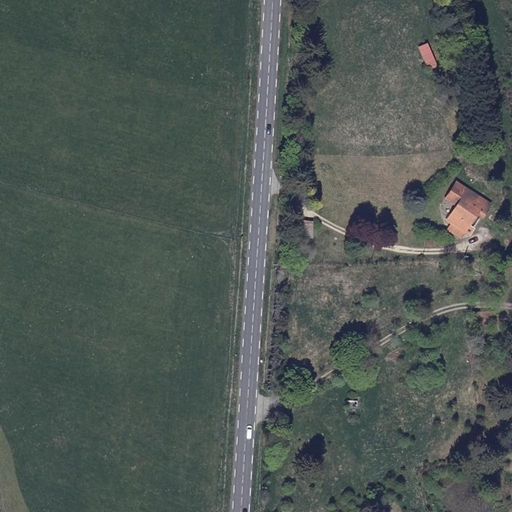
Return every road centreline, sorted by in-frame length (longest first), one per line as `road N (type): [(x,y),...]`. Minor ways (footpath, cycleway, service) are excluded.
road 1 (primary): [(273,0),(241,511)]
road 2 (unknown): [(262,174),(333,226),(400,249)]
